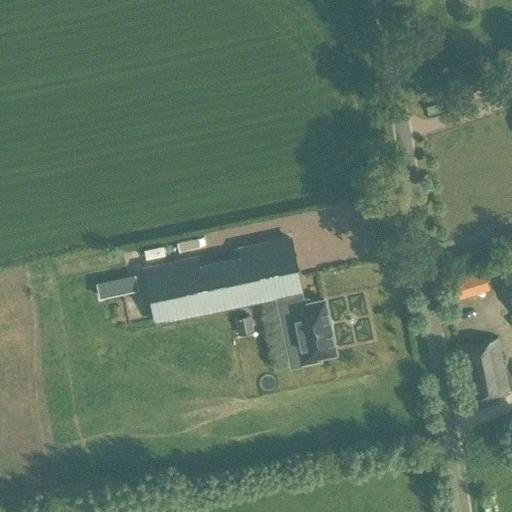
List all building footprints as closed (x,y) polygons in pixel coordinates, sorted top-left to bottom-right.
[(474,0),(456,0),(458,10),(475,7),(474,0)] [(511,43),(498,49),(503,62),(511,59),(511,43)] [(197,257),(143,268),(154,321),(275,295),(285,343),(295,341),(300,363),(318,359),(318,356),(334,352),(322,299),(306,302),(306,299),(300,300),(299,290),(288,237),(236,248),(238,258),(198,266),(197,257)] [(139,254),(158,252),(157,242),(138,244),(139,254)] [(505,254),(487,261),(491,274),(510,267),(505,254)] [(481,267),(446,278),(453,300),(487,289),(481,267)] [(511,269),(501,274),(511,303),(511,269)] [(134,273),(94,281),(97,296),(137,288),(134,273)] [(249,317),(235,320),(238,335),(252,332),(249,317)] [(498,337),(456,346),(467,398),(509,390),(498,337)]
